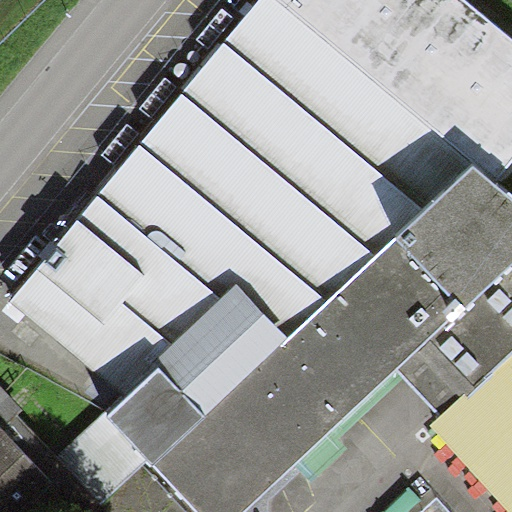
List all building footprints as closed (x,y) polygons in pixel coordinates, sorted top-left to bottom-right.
[(287,304),(483,129),(511,100),(511,54),(441,0),(239,0),(12,297),(102,379),(244,256),(287,304)] [(244,256),(102,379),(206,507),(389,342),(426,308),(511,231),(511,157),(483,129),(287,304),(244,256)] [(426,308),(389,342),(438,388),(475,355),(426,308)] [(438,388),(423,402),(511,496),(511,320),(475,355),(438,388)] [(18,413),(0,428),(0,511),(101,511),(104,509),(18,413)]
